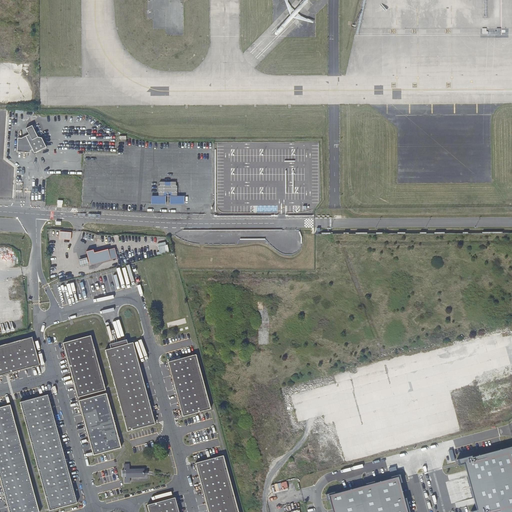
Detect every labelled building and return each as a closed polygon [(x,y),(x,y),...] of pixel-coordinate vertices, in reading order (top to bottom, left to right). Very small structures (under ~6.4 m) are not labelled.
[(32,150),(34,153),(46,147),(41,138),(37,137),(32,125),(25,128),(28,135),(21,138),(17,138),(17,152),(30,153),(30,151),(32,150)] [(162,185),(161,185),(161,195),(166,195),(166,192),(174,192),(174,195),(179,195),(179,185),(178,185),(178,181),(173,181),(173,185),(167,185),(167,181),(162,181),(162,185)] [(166,195),(161,195),(153,195),(154,203),(168,203),(168,195),(172,195),(172,203),(187,203),(187,195),(179,195),(174,195),(174,192),(166,192),(166,195)] [(90,335),(63,342),(70,371),(77,397),(105,389),(90,335)] [(0,374),(5,373),(39,364),(31,336),(0,344),(0,374)] [(110,346),(110,347),(127,343),(127,342),(126,339),(124,339),(110,343),(109,343),(110,346)] [(127,343),(110,347),(104,349),(107,359),(108,361),(109,366),(109,367),(115,386),(115,389),(116,392),(117,394),(122,413),(123,415),(124,419),(124,422),(127,430),(154,423),(143,383),(132,341),(127,343)] [(180,358),(167,361),(168,362),(175,389),(182,416),(210,408),(207,399),(207,398),(205,393),(205,391),(200,372),(199,370),(198,366),(198,364),(195,354),(180,358)] [(86,428),(92,455),(120,447),(106,393),(78,400),(86,428)] [(64,456),(47,394),(20,402),(30,440),(31,445),(32,447),(37,466),(37,467),(38,472),(45,494),(46,499),(46,501),(48,508),(49,510),(51,510),(77,503),(64,456)] [(10,404),(0,407),(0,480),(8,511),(38,511),(39,511),(37,503),(36,501),(35,497),(29,474),(28,470),(27,468),(22,449),(22,447),(20,443),(10,404)] [(511,511),(511,445),(471,456),(471,455),(458,458),(459,463),(464,462),(465,464),(466,470),(475,503),(477,510),(472,511),(471,511),(511,511)] [(206,505),(207,511),(237,511),(222,455),(195,463),(206,505)] [(129,469),(129,464),(123,464),(123,470),(121,470),(122,477),(124,477),(125,479),(124,479),(124,483),(129,482),(129,478),(144,477),(144,475),(147,475),(147,472),(147,470),(143,470),(143,468),(129,469)] [(332,510),(332,511),(406,511),(399,483),(401,482),(401,480),(399,473),(390,476),(391,477),(344,490),(335,492),(335,491),(325,493),(326,498),(326,500),(327,501),(329,500),(332,510)] [(177,511),(174,497),(147,505),(148,511),(177,511)]
